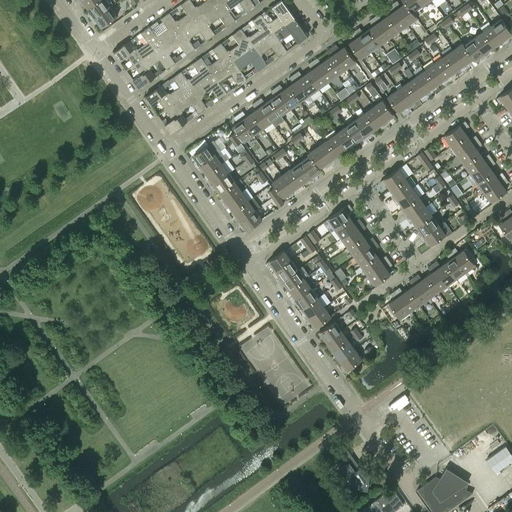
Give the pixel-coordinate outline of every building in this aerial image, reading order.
[(87,9),(99,0),(79,0),(78,1),(80,4),(82,2),(87,9)] [(91,20),(110,6),(105,0),(99,0),(87,9),(92,15),(89,17),(91,20)] [(195,6),(191,1),(190,0),(186,0),(180,4),(183,7),(185,8),(189,13),(177,21),(176,20),(175,20),(182,30),(202,16),(195,6)] [(222,2),(220,0),(207,0),(197,7),(196,6),(195,6),(202,16),(222,2)] [(252,1),(250,0),(224,0),(222,2),(229,12),(230,11),(229,9),(240,1),(244,6),(244,8),(246,12),(255,5),(252,1)] [(294,18),(281,0),(279,0),(279,1),(272,6),(274,9),(277,10),(281,15),(269,23),(268,21),(269,21),(270,17),(267,13),(265,13),(262,16),(274,32),(294,18)] [(413,13),(405,2),(405,3),(399,7),(398,5),(399,4),(397,0),(392,4),(408,25),(417,18),(413,12),(413,13)] [(422,6),(417,0),(402,0),(405,3),(405,2),(413,13),(413,12),(422,6)] [(233,17),(229,12),(222,2),(202,16),(209,26),(210,25),(209,24),(220,15),(224,20),(224,23),(226,26),(235,20),(233,17)] [(472,8),(469,3),(464,6),(467,11),(472,8)] [(408,25),(392,4),(387,7),(390,11),(392,9),(393,11),(386,16),(398,32),(408,25)] [(101,28),(117,16),(110,6),(91,20),(94,23),(96,21),(101,28)] [(171,15),(179,10),(177,7),(169,12),(171,15)] [(235,20),(242,14),(240,11),(233,17),(235,20)] [(182,30),(175,20),(171,15),(169,12),(160,18),(163,22),(165,22),(169,27),(157,36),(156,34),(155,35),(162,44),(182,30)] [(274,32),(262,16),(261,14),(252,20),(254,23),(257,24),(260,29),(249,37),(248,35),(247,36),(254,46),(274,32)] [(398,32),(386,16),(380,20),(379,19),(380,18),(378,14),(373,17),(389,39),(398,32)] [(213,31),(209,26),(202,16),(182,30),(189,40),(190,39),(189,38),(200,29),(204,35),(204,37),(206,40),(215,34),(213,31)] [(389,39),(373,17),(369,20),(371,24),(373,23),(374,25),(368,29),(379,45),(389,39)] [(307,36),(294,18),(274,32),(281,42),(282,41),(281,39),(292,31),(296,36),(296,39),(298,42),(305,37),(307,36)] [(511,34),(511,33),(501,18),(491,25),(504,43),(507,41),(506,39),(511,34)] [(157,21),(149,26),(151,29),(159,24),(157,21)] [(243,31),(251,26),(248,23),(241,28),(243,31)] [(504,43),(491,25),(482,31),(494,48),(500,43),(501,45),(504,43)] [(155,35),(151,29),(149,26),(140,33),(143,36),(145,36),(149,42),(137,50),(136,48),(135,49),(142,59),(162,44),(155,35)] [(215,34),(222,29),(220,26),(213,31),(215,34)] [(379,45),(368,29),(361,34),(360,32),(362,31),(359,27),(355,30),(370,52),(379,45)] [(254,46),(247,36),(243,31),(241,28),(232,34),(234,38),(237,38),(240,43),(229,51),(228,50),(227,51),(234,61),(254,46)] [(192,44),(189,40),(182,30),(162,44),(169,54),(170,54),(169,52),(180,44),(184,49),(184,51),(186,54),(195,48),(192,44)] [(370,52),(355,30),(350,33),(353,37),(354,36),(356,38),(349,43),(360,59),(370,52)] [(494,48),(482,31),(473,38),(486,57),(489,54),(487,52),(494,48)] [(287,50),(281,42),(274,32),(254,46),(261,56),(262,55),(261,54),(272,45),(276,51),(276,53),(278,56),(287,50)] [(132,44),(139,38),(137,35),(129,41),(132,44)] [(433,41),(429,36),(425,40),(428,44),(433,41)] [(223,45),(231,40),(228,37),(221,42),(223,45)] [(486,57),(473,38),(464,44),(463,45),(474,59),(473,59),(475,61),(481,56),(483,59),(486,57)] [(197,40),(192,44),(195,48),(200,44),(197,40)] [(142,59),(135,49),(132,44),(129,41),(115,51),(114,51),(113,52),(119,61),(123,59),(123,56),(126,54),(133,63),(132,65),(132,66),(142,59)] [(227,51),(223,45),(221,42),(212,49),(214,52),(217,52),(220,58),(209,66),(208,64),(207,65),(214,75),(234,61),(227,51)] [(474,59),(463,45),(464,44),(463,42),(453,49),(466,68),(469,66),(467,64),(473,59),(474,59)] [(171,57),(169,54),(162,44),(142,59),(149,69),(150,68),(149,66),(160,58),(164,63),(164,66),(166,69),(175,62),(171,57)] [(356,62),(345,46),(338,51),(336,49),(338,48),(335,44),(331,47),(346,69),(356,62)] [(265,61),(261,56),(254,46),(234,61),(241,70),(242,70),(241,68),(252,60),(256,65),(256,67),(258,70),(267,64),(265,61)] [(346,69),(331,47),(326,51),(329,54),(331,53),(332,55),(326,59),(337,76),(346,69)] [(393,62),(402,56),(395,47),(387,53),(393,62)] [(466,68),(453,49),(444,56),(455,72),(461,68),(463,70),(466,68)] [(203,59),(211,54),(209,51),(201,57),(203,59)] [(175,62),(183,57),(180,54),(176,57),(175,55),(171,57),(175,62)] [(267,64),(274,59),(272,56),(265,61),(267,64)] [(455,72),(444,56),(434,63),(447,81),(450,79),(449,77),(455,72)] [(214,75),(207,65),(203,59),(201,57),(192,63),(195,66),(197,66),(201,72),(189,80),(188,78),(187,79),(194,89),(214,75)] [(337,76),(326,59),(319,64),(318,62),(320,61),(317,57),(312,61),(328,82),(337,76)] [(153,74),(149,69),(142,59),(132,66),(129,68),(126,64),(123,66),(130,76),(138,70),(142,75),(138,77),(136,77),(133,80),(139,88),(141,87),(140,87),(155,77),(153,74)] [(245,76),(241,70),(234,61),(214,75),(225,90),(230,86),(225,79),(232,74),(236,79),(236,82),(238,85),(247,79),(245,76)] [(328,82),(312,61),(308,64),(310,68),(312,66),(313,68),(307,73),(319,89),(328,82)] [(447,81),(434,63),(425,69),(436,86),(443,81),(444,83),(447,81)] [(183,74),(191,69),(189,66),(181,71),(183,74)] [(155,77),(163,71),(160,68),(153,74),(155,77)] [(436,86),(425,69),(415,76),(429,95),(432,92),(430,90),(436,86)] [(247,79),(254,73),(252,70),(245,76),(247,79)] [(187,79),(183,74),(181,71),(172,77),(175,80),(177,81),(181,86),(169,94),(168,93),(167,93),(174,103),(194,89),(187,79)] [(319,89),(307,73),(301,77),(299,76),(301,74),(298,71),(294,74),(309,96),(319,89)] [(309,96),(294,74),(289,77),(292,81),(294,80),(295,81),(288,86),(300,102),(309,96)] [(225,90),(214,75),(194,89),(201,99),(202,98),(201,96),(212,88),(216,94),(216,96),(218,99),(227,93),(225,90)] [(383,80),(379,75),(375,79),(378,84),(383,80)] [(344,80),(349,91),(359,87),(354,76),(344,80)] [(429,95),(415,76),(406,83),(418,99),(424,94),(426,97),(429,95)] [(163,88),(171,83),(169,80),(161,85),(163,88)] [(374,87),(370,82),(366,85),(369,90),(374,87)] [(418,99),(406,83),(397,89),(410,108),(413,106),(411,103),(418,99)] [(232,84),(230,86),(225,90),(227,93),(234,87),(232,84)] [(300,102),(288,86),(282,91),(281,89),(282,88),(280,84),(275,87),(290,109),(300,102)] [(167,93),(163,88),(161,85),(146,96),(145,97),(151,105),(155,103),(155,101),(158,98),(165,108),(163,109),(164,110),(174,103),(167,93)] [(505,106),(511,101),(511,86),(496,98),(499,102),(501,100),(505,106)] [(290,109),(275,87),(270,90),(273,94),(275,93),(276,95),(270,99),(281,116),(290,109)] [(205,104),(201,99),(194,89),(174,103),(181,113),(182,112),(181,111),(192,102),(196,108),(196,110),(198,113),(207,107),(205,104)] [(410,108),(397,89),(387,96),(399,113),(406,108),(407,110),(410,108)] [(281,116),(270,99),(263,104),(262,102),(264,101),(261,97),(256,100),(272,122),(281,116)] [(207,107),(214,102),(212,99),(205,104),(207,107)] [(394,116),(383,99),(373,106),(386,125),(389,123),(388,120),(394,116)] [(272,122),(256,100),(252,104),(255,108),(256,106),(258,108),(251,113),(263,129),(272,122)] [(185,118),(181,113),(174,103),(164,110),(165,111),(167,110),(173,120),(170,122),(168,122),(165,118),(162,120),(165,124),(164,124),(171,133),(172,132),(187,121),(185,118)] [(386,125),(373,106),(364,113),(375,129),(382,125),(383,127),(386,125)] [(332,117),(336,113),(333,109),(328,112),(332,117)] [(242,110),(238,114),(253,135),(263,129),(251,113),(245,117),(243,116),(245,114),(242,110)] [(192,113),(185,118),(187,121),(194,116),(192,113)] [(375,129),(364,113),(355,120),(368,138),(371,136),(369,134),(375,129)] [(244,142),(253,135),(238,114),(233,117),(236,121),(238,120),(239,121),(232,126),(244,142)] [(316,124),(312,120),(308,123),(311,128),(316,124)] [(368,138),(355,120),(345,126),(357,142),(363,138),(365,140),(368,138)] [(443,136),(450,146),(466,134),(462,128),(463,127),(465,128),(468,126),(465,121),(443,136)] [(345,126),(336,133),(349,151),(352,149),(351,147),(357,142),(345,126)] [(336,133),(327,140),(338,156),(345,151),(346,153),(349,151),(336,133)] [(466,134),(450,146),(457,155),(478,140),(475,135),(471,138),(473,139),(471,141),(466,134)] [(237,138),(232,142),(236,146),(240,143),(237,138)] [(338,156),(327,140),(317,146),(330,165),(333,163),(332,160),(338,156)] [(478,140),(457,155),(463,164),(480,153),(475,146),(477,145),(478,147),(482,144),(478,140)] [(195,164),(197,167),(215,154),(208,144),(192,156),(197,162),(195,164)] [(330,165),(317,146),(307,153),(309,155),(320,169),(326,165),(327,167),(330,165)] [(429,146),(424,150),(427,155),(432,151),(429,146)] [(432,151),(427,155),(431,160),(436,156),(432,151)] [(422,152),(416,155),(421,161),(426,157),(422,152)] [(484,159),(480,153),(463,164),(470,174),(492,158),(488,154),(485,156),(486,158),(484,159)] [(215,154),(197,167),(199,170),(201,168),(205,175),(222,163),(215,154)] [(320,169),(309,155),(300,162),(313,180),(316,178),(315,176),(321,171),(320,169)] [(426,157),(421,161),(424,166),(429,162),(426,157)] [(492,158),(470,174),(477,183),(493,171),(488,165),(490,164),(491,165),(495,163),(492,158)] [(268,166),(264,161),(260,165),(263,169),(268,166)] [(313,180),(300,162),(291,168),(302,184),(309,180),(310,182),(313,180)] [(429,162),(424,166),(427,170),(432,167),(429,162)] [(222,163),(205,175),(210,181),(208,182),(210,185),(228,172),(222,163)] [(302,184),(291,168),(282,175),(295,193),(298,191),(296,189),(302,184)] [(385,183),(389,189),(405,178),(398,168),(380,181),(382,185),(385,183)] [(493,171),(477,183),(483,192),(505,177),(502,172),(498,175),(499,176),(497,178),(493,171)] [(228,172),(210,185),(212,188),(214,187),(219,193),(235,182),(228,172)] [(295,193),(282,175),(272,182),(283,198),(290,193),(292,195),(295,193)] [(505,177),(483,192),(490,202),(506,190),(501,184),(503,182),(504,184),(508,181),(505,177)] [(405,178),(389,189),(394,196),(391,197),(394,200),(412,187),(405,178)] [(223,204),(242,191),(239,187),(242,184),(239,179),(235,182),(219,193),(223,199),(221,201),(223,204)] [(452,179),(447,183),(451,187),(455,184),(452,179)] [(412,187),(394,200),(396,203),(398,202),(402,208),(418,196),(412,187)] [(268,192),(271,197),(276,193),(273,188),(268,192)] [(242,191),(223,204),(225,207),(227,205),(232,212),(248,200),(242,191)] [(452,194),(447,197),(450,202),(455,198),(452,194)] [(418,196),(402,208),(407,214),(405,216),(407,219),(425,206),(418,196)] [(236,223),(255,209),(259,206),(253,197),(248,200),(232,212),(236,218),(234,220),(236,223)] [(280,198),(274,201),(279,207),(284,203),(280,198)] [(327,219),(334,229),(350,217),(345,211),(347,210),(348,211),(352,209),(349,204),(327,219)] [(425,206),(407,219),(409,222),(411,220),(416,227),(432,215),(425,206)] [(255,209),(236,223),(239,225),(241,224),(246,231),(262,219),(255,209)] [(511,238),(511,221),(505,211),(500,215),(503,218),(505,217),(506,219),(499,224),(511,240),(511,238)] [(465,213),(460,216),(464,221),(469,217),(465,213)] [(432,215),(416,227),(420,233),(418,234),(420,237),(438,224),(432,215)] [(350,217),(334,229),(340,238),(362,223),(359,218),(355,221),(356,223),(355,224),(350,217)] [(362,223),(340,238),(347,247),(363,236),(359,229),(360,228),(362,230),(365,227),(362,223)] [(438,224),(420,237),(422,240),(424,239),(429,245),(445,234),(438,224)] [(313,229),(307,233),(311,238),(316,234),(313,229)] [(316,234),(311,238),(314,243),(319,239),(316,234)] [(305,235),(300,238),(307,248),(312,244),(305,235)] [(363,236),(347,247),(354,257),(375,241),(372,237),(368,239),(370,241),(368,242),(363,236)] [(375,241),(354,257),(360,266),(377,254),(372,248),(374,247),(375,248),(379,246),(375,241)] [(312,244),(307,248),(310,253),(315,249),(312,244)] [(455,247),(450,250),(466,272),(467,271),(475,265),(464,249),(457,254),(456,252),(458,251),(455,247)] [(270,265),(275,271),(291,260),(284,250),(265,263),(268,266),(270,265)] [(451,258),(445,262),(456,279),(465,273),(466,274),(468,273),(467,271),(466,272),(450,250),(446,254),(448,257),(450,256),(451,258)] [(377,254),(360,266),(367,275),(389,260),(385,255),(382,258),(383,260),(381,261),(377,254)] [(325,263),(322,258),(317,262),(313,265),(316,270),(320,266),(321,267),(325,263)] [(291,260),(275,271),(279,277),(277,279),(279,282),(297,269),(291,260)] [(389,260),(367,275),(374,285),(390,273),(385,267),(387,265),(388,267),(392,264),(389,260)] [(436,260),(432,264),(447,285),(448,285),(456,279),(445,262),(438,267),(437,265),(439,264),(436,260)] [(325,263),(321,267),(324,271),(329,268),(325,263)] [(433,271),(426,276),(438,292),(446,286),(447,288),(449,286),(448,285),(447,285),(432,264),(427,267),(430,271),(432,269),(433,271)] [(297,269),(279,282),(281,285),(283,283),(288,290),(304,278),(297,269)] [(418,274),(413,277),(429,299),(430,298),(438,292),(426,276),(420,280),(419,279),(420,277),(418,274)] [(414,284),(408,289),(419,305),(428,299),(429,301),(431,299),(430,298),(429,299),(413,277),(409,280),(411,284),(413,283),(414,284)] [(304,278),(288,290),(292,296),(290,298),(292,301),(311,287),(304,278)] [(311,287),(292,301),(294,304),(297,302),(301,308),(317,297),(311,287)] [(399,287),(395,290),(410,312),(411,311),(419,305),(408,289),(401,294),(400,292),(402,291),(399,287)] [(409,313),(410,314),(412,313),(411,311),(410,312),(395,290),(390,293),(393,297),(394,296),(396,298),(389,303),(390,304),(397,314),(400,319),(409,313)] [(349,296),(344,299),(347,304),(352,301),(349,296)] [(317,297),(301,308),(306,315),(303,316),(305,319),(324,306),(317,297)] [(390,304),(387,306),(394,316),(397,314),(390,304)] [(324,306),(305,319),(308,322),(310,321),(315,327),(331,316),(324,306)] [(351,308),(347,312),(350,317),(355,313),(351,308)] [(321,340),(323,343),(341,330),(334,321),(318,332),(323,339),(321,340)] [(341,330),(323,343),(325,346),(327,345),(332,351),(348,340),(341,330)] [(359,332),(354,335),(357,340),(362,337),(359,332)] [(348,340),(332,351),(336,357),(334,359),(336,362),(355,349),(348,340)] [(362,355),(366,352),(360,345),(357,347),(362,355)] [(369,346),(364,350),(367,354),(372,351),(369,346)] [(355,349),(336,362),(338,365),(340,363),(345,370),(361,359),(355,349)] [(345,477),(351,487),(367,489),(370,474),(363,464),(358,468),(353,459),(354,459),(344,445),(339,448),(337,464),(346,476),(345,477)] [(433,511),(444,511),(473,492),(466,489),(467,485),(466,483),(467,482),(467,481),(467,482),(446,469),(446,468),(442,475),(440,478),(435,476),(417,489),(433,511)] [(384,470),(373,478),(376,483),(377,482),(387,474),(384,470)] [(381,487),(391,479),(387,474),(377,482),(381,487)] [(391,505),(383,494),(368,505),(369,506),(364,509),(363,508),(365,511),(390,511),(391,509),(389,507),(391,505)]
